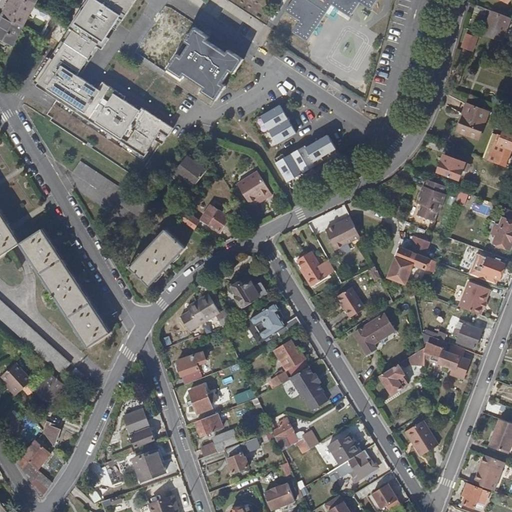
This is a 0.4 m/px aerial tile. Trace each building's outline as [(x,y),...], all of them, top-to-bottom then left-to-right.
[(0,26),(0,37),(15,46),(38,0),(16,0),(7,16),(1,28),(0,26)] [(11,0),(4,15),(7,16),(16,0),(11,0)] [(96,86),(143,13),(123,0),(88,0),(32,87),(62,106),(77,117),(105,135),(125,105),(96,86)] [(295,0),(287,13),(301,23),(293,34),(309,44),(328,15),(333,7),(337,10),(352,20),(361,6),(372,13),(380,0),(295,0)] [(333,7),(328,15),(332,17),(337,10),(333,7)] [(168,8),(158,23),(138,52),(183,81),(187,75),(207,87),(204,91),(219,101),(228,87),(224,84),(232,72),(236,75),(246,60),(237,54),(235,58),(229,54),(210,42),(204,37),(206,34),(168,8)] [(482,36),(501,43),(511,19),(495,13),(491,12),(482,36)] [(105,135),(77,117),(74,121),(107,143),(130,108),(136,112),(109,152),(70,127),(67,131),(111,160),(158,86),(188,106),(191,101),(157,79),(138,108),(103,84),(126,50),(214,108),(219,101),(204,91),(207,87),(187,75),(183,81),(138,52),(158,23),(154,20),(134,49),(129,45),(148,16),(143,13),(96,86),(125,105),(105,135)] [(475,50),(479,35),(466,32),(462,46),(475,50)] [(158,86),(111,160),(140,179),(188,106),(158,86)] [(261,114),(277,144),(297,133),(282,103),(261,114)] [(463,116),(457,132),(477,141),(488,113),(466,105),(462,115),(463,116)] [(77,117),(62,106),(52,121),(67,131),(70,127),(74,121),(77,117)] [(494,163),(504,167),(511,146),(511,133),(504,130),(498,144),(501,145),(494,163)] [(332,134),(275,158),(284,179),(340,155),(332,134)] [(445,152),(438,168),(459,176),(466,160),(445,152)] [(175,172),(194,186),(206,169),(187,155),(175,172)] [(82,161),(74,173),(143,219),(151,207),(82,161)] [(238,183),(250,204),(256,200),(258,203),(273,194),(258,170),(238,183)] [(430,176),(427,184),(429,184),(427,190),(422,188),(418,199),(422,201),(418,211),(434,218),(438,208),(439,209),(446,191),(443,190),(446,183),(430,176)] [(211,203),(215,198),(204,190),(201,195),(211,203)] [(211,203),(201,216),(220,230),(230,216),(227,214),(231,209),(215,198),(211,203)] [(511,220),(511,209),(507,208),(503,217),(511,220)] [(0,256),(22,242),(0,209),(0,256)] [(183,219),(195,227),(200,220),(188,212),(183,219)] [(398,218),(390,215),(392,235),(400,234),(398,218)] [(336,249),(360,236),(351,217),(326,230),(336,249)] [(511,220),(503,217),(501,225),(496,223),(492,233),(497,234),(494,243),(510,249),(511,244),(511,220)] [(422,235),(425,228),(417,225),(414,232),(422,235)] [(44,228),(22,242),(90,347),(112,332),(44,228)] [(166,228),(131,266),(150,285),(186,246),(166,228)] [(414,235),(408,251),(424,257),(430,242),(414,235)] [(388,278),(405,284),(413,264),(426,269),(427,267),(429,268),(432,260),(424,257),(408,251),(401,248),(400,248),(388,278)] [(312,250),(298,259),(313,285),(327,276),(312,250)] [(504,265),(506,259),(490,253),(485,264),(481,263),(480,266),(484,268),(482,272),(499,279),(501,272),(503,273),(506,266),(504,265)] [(375,266),(370,269),(375,280),(381,277),(375,266)] [(234,288),(239,295),(237,296),(245,307),(254,301),(253,300),(260,295),(252,281),(244,286),(243,284),(242,284),(239,280),(233,284),(235,287),(234,288)] [(468,280),(459,305),(480,314),(483,308),(485,302),(490,289),(468,280)] [(338,295),(346,309),(351,316),(366,307),(353,286),(338,295)] [(220,313),(227,309),(215,291),(208,296),(220,313)] [(220,313),(208,296),(188,309),(190,313),(181,319),(190,333),(216,316),(223,327),(225,327),(234,321),(227,309),(220,313)] [(0,297),(0,315),(62,371),(70,362),(0,297)] [(262,313),(258,306),(252,310),(256,317),(262,313)] [(272,321),(268,314),(260,319),(261,321),(258,323),(264,331),(267,330),(268,332),(277,326),(273,320),(272,321)] [(385,315),(364,328),(373,345),(395,331),(385,315)] [(457,342),(474,349),(481,331),(464,324),(457,342)] [(373,345),(364,328),(362,330),(358,332),(355,334),(367,355),(376,349),(373,345)] [(438,332),(435,339),(443,341),(446,335),(438,332)] [(425,352),(425,359),(452,369),(451,373),(459,376),(465,360),(443,352),(446,343),(443,341),(435,339),(428,336),(421,333),(422,338),(423,343),(428,345),(425,352)] [(276,351),(288,370),(305,359),(301,351),(299,353),(291,341),(276,351)] [(417,353),(418,366),(425,366),(425,364),(425,359),(425,352),(424,348),(417,353)] [(184,376),(186,383),(204,377),(198,361),(205,358),(203,353),(179,361),(180,366),(179,366),(182,375),(184,376)] [(459,376),(451,373),(450,375),(463,380),(470,362),(465,360),(459,376)] [(398,364),(380,375),(392,395),(408,384),(403,376),(405,375),(398,364)] [(10,391),(17,397),(32,382),(15,365),(2,379),(3,380),(4,379),(6,382),(6,383),(8,386),(8,385),(12,389),(10,391)] [(309,367),(291,379),(306,403),(307,403),(313,411),(329,401),(323,393),(325,392),(319,384),(322,382),(316,374),(314,375),(309,367)] [(71,375),(78,382),(84,374),(77,368),(71,375)] [(48,402),(64,385),(50,372),(34,389),(48,402)] [(276,386),(289,377),(285,372),(272,380),(276,386)] [(206,385),(191,391),(199,413),(214,408),(213,405),(218,403),(214,391),(209,393),(206,385)] [(236,396),(239,404),(253,398),(250,390),(236,396)] [(91,409),(81,400),(76,406),(88,416),(91,409)] [(218,413),(197,421),(202,435),(223,427),(218,413)] [(280,428),(274,432),(283,451),(295,443),(302,454),(319,443),(311,431),(306,435),(303,436),(304,437),(299,441),(296,434),(288,418),(278,424),(280,428)] [(416,442),(413,444),(421,455),(439,444),(424,419),(408,429),(416,442)] [(129,428),(136,447),(155,439),(147,420),(129,428)] [(492,437),(489,447),(508,454),(511,444),(511,424),(499,420),(494,432),(495,432),(493,437),(492,437)] [(47,426),(45,433),(49,435),(48,437),(56,445),(61,431),(47,426)] [(405,431),(413,444),(416,442),(408,429),(405,431)] [(218,439),(221,448),(242,440),(238,431),(218,439)] [(301,432),(296,434),(299,441),(304,437),(303,436),(306,435),(304,432),(301,432)] [(356,446),(358,445),(350,432),(347,433),(356,446)] [(349,460),(362,452),(358,445),(356,446),(347,433),(329,444),(341,465),(349,460)] [(42,498),(52,483),(36,468),(50,453),(37,440),(18,460),(42,498)] [(201,447),(205,457),(218,452),(214,442),(201,447)] [(240,443),(226,449),(231,463),(230,463),(233,473),(250,466),(246,456),(240,443)] [(159,449),(136,458),(135,458),(143,480),(166,471),(159,449)] [(374,464),(365,450),(362,452),(349,460),(355,470),(358,474),(361,472),(371,466),(374,464)] [(136,458),(134,452),(127,454),(122,457),(113,460),(114,462),(105,466),(113,485),(122,481),(116,466),(135,458),(136,458)] [(479,470),(474,483),(494,491),(505,464),(484,456),(480,466),(482,466),(480,470),(479,470)] [(345,475),(355,470),(349,460),(341,465),(333,470),(335,474),(342,470),(345,475)] [(371,466),(361,472),(363,476),(373,470),(371,466)] [(95,504),(101,502),(99,493),(93,495),(81,481),(77,485),(95,504)] [(266,492),(272,509),(296,501),(289,483),(283,486),(282,484),(271,489),(272,490),(266,492)] [(466,493),(462,504),(474,508),(476,502),(483,505),(488,491),(467,483),(463,493),(466,493)] [(373,493),(383,509),(398,499),(389,484),(373,493)] [(339,495),(325,504),(330,511),(350,511),(344,501),(343,502),(339,495)] [(176,496),(152,505),(154,511),(177,511),(176,508),(179,507),(176,496)] [(0,511),(7,511),(10,510),(0,497),(0,511)]
